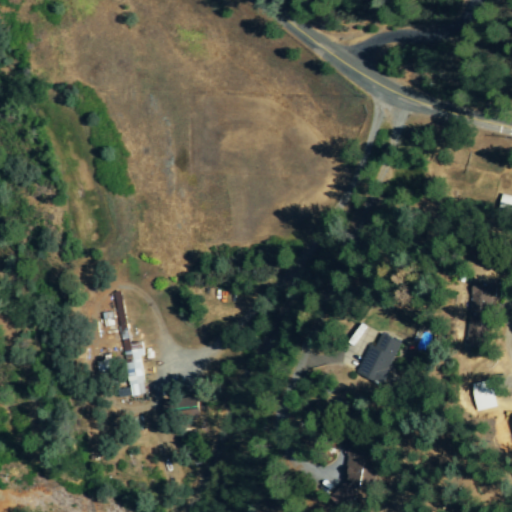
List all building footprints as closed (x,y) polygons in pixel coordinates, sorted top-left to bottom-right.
[(511,197),(501,195),(497,212),(511,216),(511,197)] [(468,343),(489,346),(495,286),(475,284),(468,343)] [(113,293),(128,389),(118,390),(119,398),(145,394),(139,357),(143,356),(142,349),(130,351),(121,292),(113,293)] [(406,341),(386,332),(381,344),(375,341),(361,371),(387,383),(406,341)] [(96,373),(112,370),(110,357),(94,360),(96,373)] [(475,412),(496,407),(490,379),(469,385),(475,412)] [(356,466),(355,483),(380,484),(382,451),(354,449),(353,466),(356,466)]
